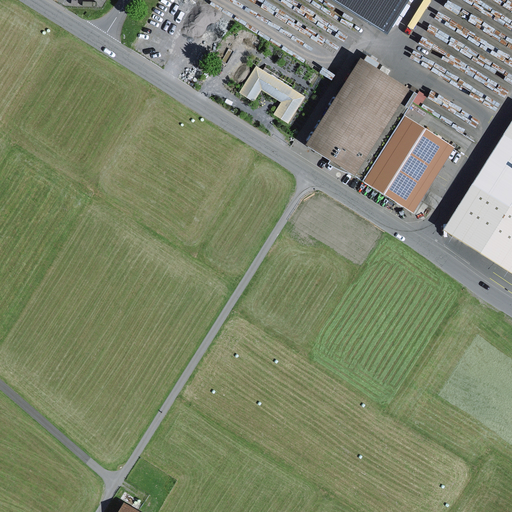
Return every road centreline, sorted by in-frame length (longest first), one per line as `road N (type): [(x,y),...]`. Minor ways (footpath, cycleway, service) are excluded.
road 1 (unclassified): [(116,484),(311,175)]
road 2 (tertiary): [(311,175),(99,43)]
road 3 (tertiary): [(511,305),(311,175)]
road 4 (residential): [(116,484),(0,383)]
